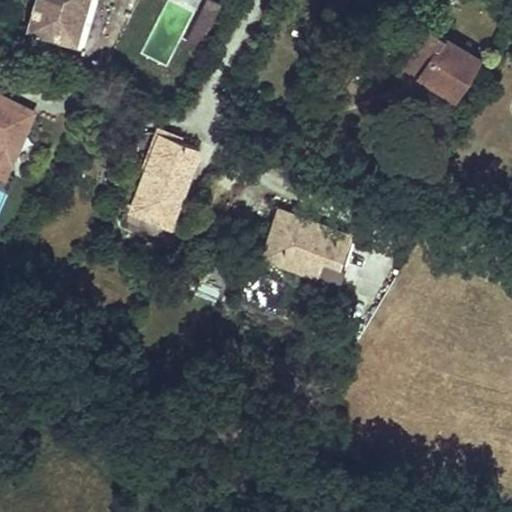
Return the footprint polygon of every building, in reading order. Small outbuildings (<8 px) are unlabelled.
[(83,48),(96,0),(85,0),(74,38),(28,24),(23,23),(21,30),(83,48)] [(85,0),(34,0),(28,24),(74,38),(85,0)] [(202,37),(219,3),(212,0),(206,0),(191,31),(202,37)] [(453,94),(478,56),(462,45),(462,46),(444,34),(428,24),(417,41),(418,41),(398,74),(413,83),(414,81),(419,73),(452,94),(453,94)] [(197,46),(202,37),(191,31),(186,41),(197,46)] [(452,94),(419,73),(414,81),(447,102),(452,94)] [(22,130),(32,110),(2,96),(0,99),(0,170),(3,172),(17,142),(14,135),(17,128),(22,130)] [(315,149),(320,135),(293,128),(295,123),(297,117),(272,110),(265,135),(315,149)] [(321,131),(295,123),(293,128),(320,135),(321,131)] [(17,142),(22,130),(17,128),(14,135),(17,142)] [(169,220),(199,147),(160,132),(130,204),(169,220)] [(348,232),(328,224),(326,231),(317,227),(319,221),(278,207),(264,246),(281,252),(278,258),(314,272),(320,256),(338,262),(348,232)] [(326,231),(328,224),(319,221),(317,227),(326,231)] [(154,256),(159,244),(147,239),(141,250),(154,256)] [(281,252),(264,246),(262,252),(278,258),(281,252)] [(511,270),(511,247),(508,246),(500,267),(511,270)] [(332,278),(338,262),(320,256),(314,272),(332,278)] [(216,298),(219,287),(200,280),(196,290),(216,298)] [(315,325),(323,305),(312,301),(304,321),(315,325)]
